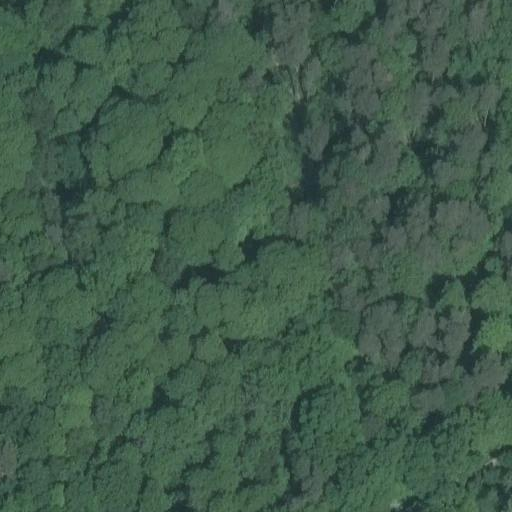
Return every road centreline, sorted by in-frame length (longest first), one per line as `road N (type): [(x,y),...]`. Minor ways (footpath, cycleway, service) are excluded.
road 1 (unknown): [(119,0),(358,511)]
road 2 (track): [(397,511),(511,449)]
